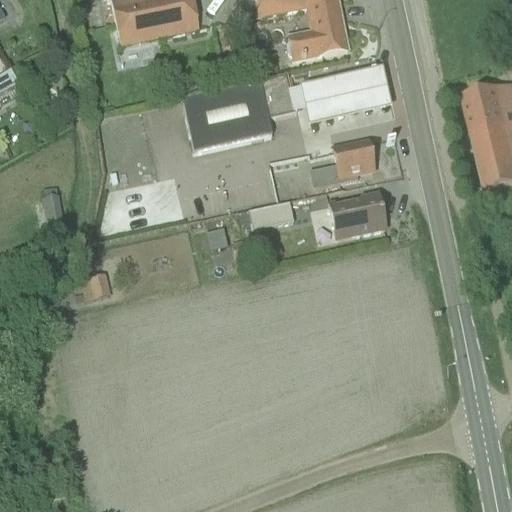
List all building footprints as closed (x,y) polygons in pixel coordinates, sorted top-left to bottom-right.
[(96,8),(106,54),(197,37),(189,0),(109,0),(108,0),(109,5),(96,8)] [(304,15),(336,9),(334,0),(250,0),(256,25),(304,15)] [(336,9),(304,15),(308,36),(284,41),(286,48),(284,52),(285,60),(288,62),(290,68),(346,56),(336,9)] [(79,66),(90,123),(123,116),(113,60),(79,66)] [(8,75),(0,79),(0,98),(17,89),(8,75)] [(300,102),(289,104),(292,115),(302,113),(306,132),(387,114),(379,75),(298,93),(300,102)] [(284,81),(180,104),(192,159),(270,142),(266,126),(293,120),(292,115),(289,104),(284,81)] [(460,103),(482,198),(511,190),(511,91),(511,90),(460,103)] [(365,149),(329,157),(332,172),(308,177),(311,196),(356,186),(355,180),(371,177),(365,149)] [(42,204),(40,204),(45,230),(60,226),(55,201),(53,192),(40,194),(42,204)] [(333,207),(325,209),(333,246),(383,236),(376,200),(359,204),(360,208),(334,213),(333,207)] [(287,209),(247,218),(250,237),(292,228),(287,209)] [(208,257),(226,253),(222,235),(203,239),(208,257)] [(247,245),(229,249),(233,268),(251,264),(247,245)] [(77,286),(83,308),(109,302),(104,279),(77,286)] [(43,498),(10,504),(11,511),(23,511),(44,508),(45,508),(43,498)]
